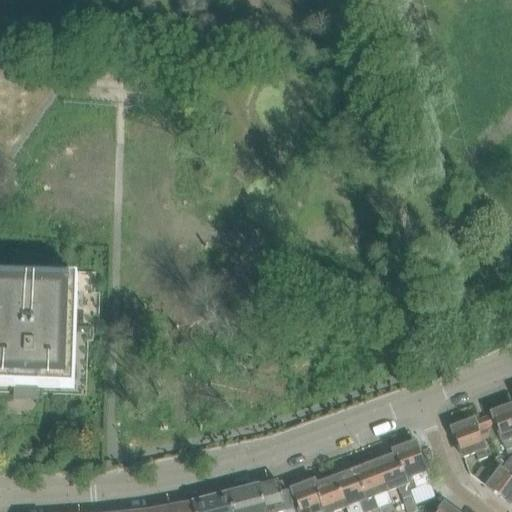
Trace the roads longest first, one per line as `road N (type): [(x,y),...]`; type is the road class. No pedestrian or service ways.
road 1 (unclassified): [(0,499),(186,482),(421,402)]
road 2 (residential): [(487,511),(450,479),(421,402)]
